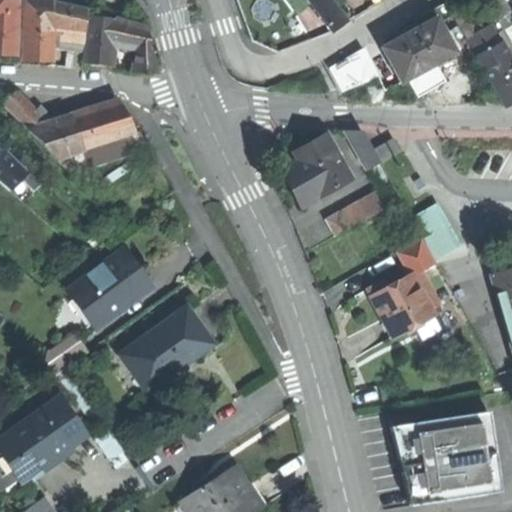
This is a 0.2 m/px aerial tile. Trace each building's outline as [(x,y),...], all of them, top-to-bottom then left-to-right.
[(348,21),(331,0),(309,0),(332,31),(348,21)] [(511,16),(502,0),(494,0),(487,5),(502,30),(511,24),(511,16)] [(17,2),(0,1),(0,56),(15,57),(17,2)] [(52,2),(51,4),(51,29),(85,32),(85,17),(85,11),(52,2)] [(51,4),(25,4),(24,59),(38,60),(51,60),(51,39),(51,29),(51,4)] [(456,23),(466,40),(481,31),(472,14),(456,23)] [(112,65),(113,45),(115,21),(85,17),(85,32),(84,42),(84,48),(84,63),(97,64),(112,65)] [(437,19),(384,49),(403,83),(434,66),(442,62),(457,54),(437,19)] [(148,31),(115,21),(113,45),(138,48),(153,50),(148,31)] [(481,31),(466,40),(475,58),(500,44),(490,27),(481,31)] [(78,41),(84,42),(85,32),(51,29),(51,39),(78,41)] [(511,64),(500,44),(475,58),(504,107),(511,101),(511,64)] [(160,76),(153,50),(138,48),(134,73),(160,76)] [(443,81),(434,66),(403,83),(398,86),(400,91),(443,81)] [(0,101),(22,124),(38,116),(17,93),(0,101)] [(47,126),(29,132),(57,161),(135,133),(120,103),(47,126)] [(22,124),(29,132),(47,126),(38,116),(22,124)] [(368,170),(380,163),(374,151),(363,132),(347,132),(368,170)] [(0,135),(0,175),(25,200),(46,180),(0,135)] [(308,146),(296,153),(301,162),(320,197),(351,180),(326,136),(308,146)] [(374,151),(380,163),(401,152),(395,139),(374,151)] [(304,206),(320,197),(301,162),(284,171),(304,206)] [(383,168),(380,163),(368,170),(370,175),(371,175),(383,168)] [(392,185),(383,168),(371,175),(380,191),(392,185)] [(401,201),(392,185),(380,191),(332,217),(341,233),(401,201)] [(422,237),(435,261),(461,247),(437,204),(412,218),(422,237)] [(336,236),(341,233),(332,217),(328,220),(336,236)] [(408,276),(435,261),(422,237),(395,252),(408,276)] [(123,251),(68,291),(95,329),(150,289),(137,271),(123,251)] [(511,268),(491,275),(511,346),(511,268)] [(383,319),(393,338),(416,326),(415,322),(432,313),(413,276),(388,289),(372,298),(383,319)] [(366,287),(372,298),(388,289),(382,278),(366,287)] [(187,309),(120,355),(133,374),(136,372),(147,388),(179,366),(180,368),(212,345),(198,325),(187,309)] [(434,317),(432,313),(415,322),(416,326),(434,317)] [(37,362),(49,380),(87,354),(79,342),(55,358),(51,352),(37,362)] [(60,400),(7,436),(18,452),(35,477),(66,455),(63,451),(85,436),(72,417),(60,400)] [(508,489),(499,409),(403,420),(413,500),(508,489)] [(0,453),(6,461),(18,452),(7,436),(0,440),(0,453)] [(235,467),(189,496),(198,511),(255,511),(262,508),(247,485),(235,467)] [(24,511),(51,511),(42,499),(24,511)]
